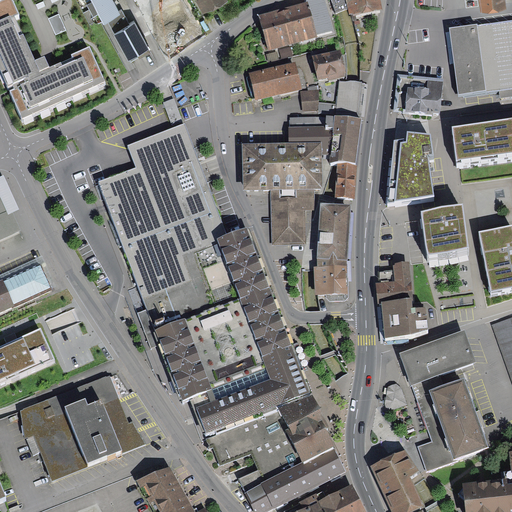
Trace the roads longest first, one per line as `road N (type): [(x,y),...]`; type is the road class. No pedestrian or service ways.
road 1 (residential): [(13,153),(98,312),(239,511)]
road 2 (residential): [(206,45),(230,162),(287,307),(306,317),(366,315)]
road 3 (primary): [(398,0),(374,126),(366,315)]
road 4 (residential): [(13,153),(105,110),(206,45)]
road 5 (primary): [(366,315),(354,445),(376,511)]
